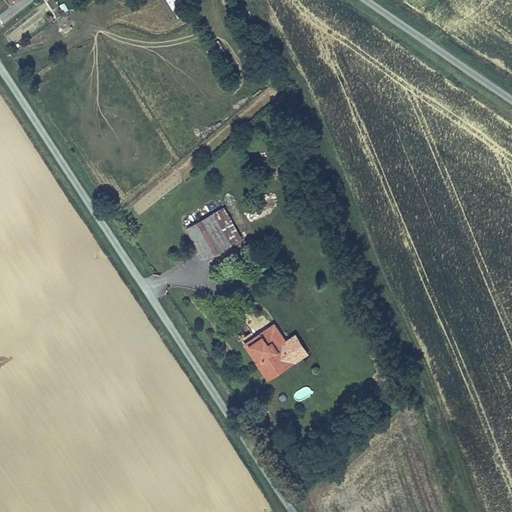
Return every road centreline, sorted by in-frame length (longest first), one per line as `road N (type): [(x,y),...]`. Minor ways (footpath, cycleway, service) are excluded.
road 1 (unclassified): [(291,511),(0,67)]
road 2 (unclassified): [(365,0),(511,99)]
